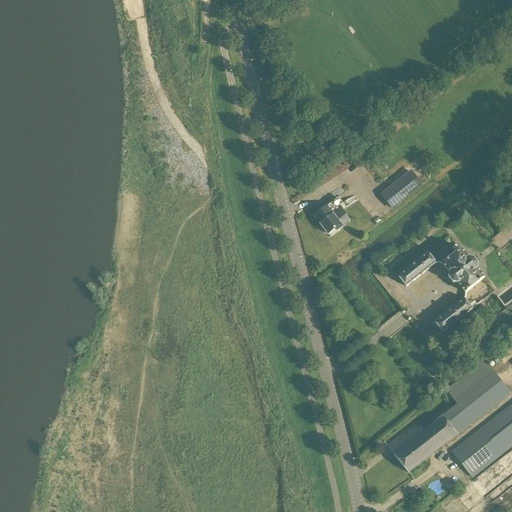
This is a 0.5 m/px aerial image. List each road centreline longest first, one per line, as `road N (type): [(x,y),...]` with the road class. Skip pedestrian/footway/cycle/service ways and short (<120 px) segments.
road 1 (tertiary): [(359,511),(235,0)]
road 2 (unclassified): [(135,0),(167,112),(206,162)]
